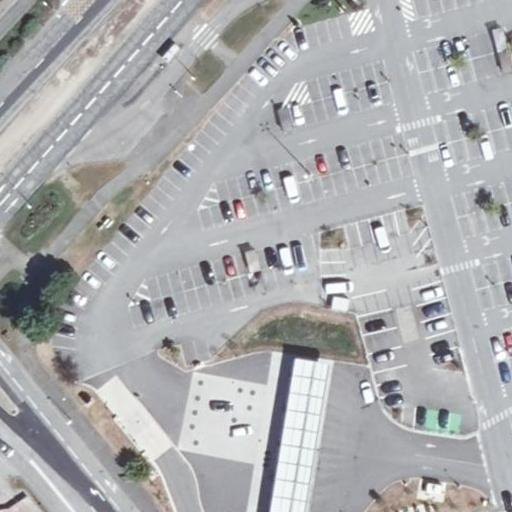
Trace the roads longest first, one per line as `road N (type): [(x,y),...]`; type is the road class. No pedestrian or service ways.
road 1 (primary): [(0,201),(180,0)]
road 2 (tertiary): [(127,511),(0,352)]
road 3 (primary): [(101,0),(0,107)]
